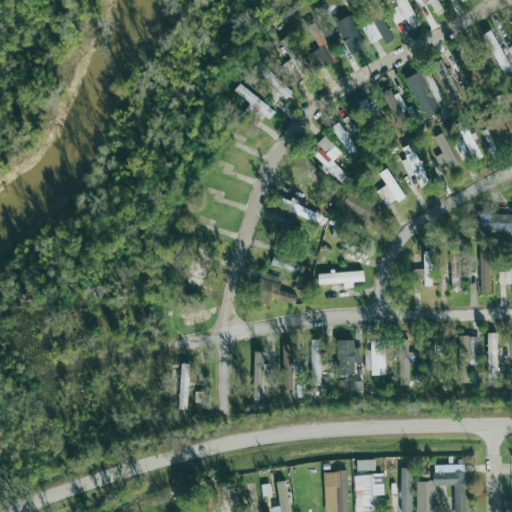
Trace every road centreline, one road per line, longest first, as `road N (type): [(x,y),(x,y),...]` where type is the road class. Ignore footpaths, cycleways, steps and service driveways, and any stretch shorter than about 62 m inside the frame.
road 1 (residential): [(226,415),(228,284),(255,201),(289,136),(338,95),(503,0)]
road 2 (secondary): [(14,511),(202,450),(278,435),(511,424)]
road 3 (residential): [(52,372),(322,317),(511,313)]
road 4 (residential): [(385,313),(390,265),(402,240),(511,172)]
